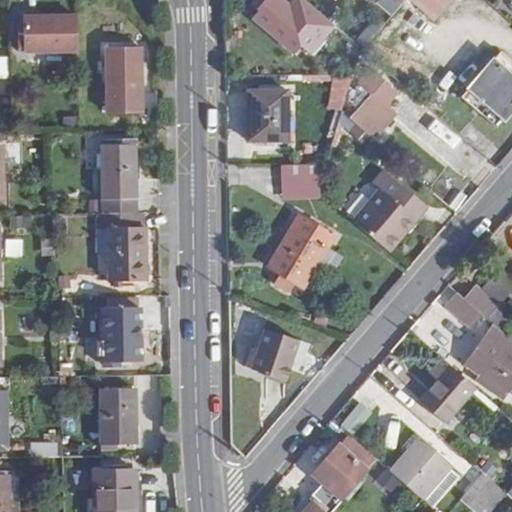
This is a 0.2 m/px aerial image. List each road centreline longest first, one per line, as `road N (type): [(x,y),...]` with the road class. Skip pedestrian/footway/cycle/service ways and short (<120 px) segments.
road 1 (secondary): [(188,0),(204,511)]
road 2 (residential): [(213,511),(256,476),(511,180)]
